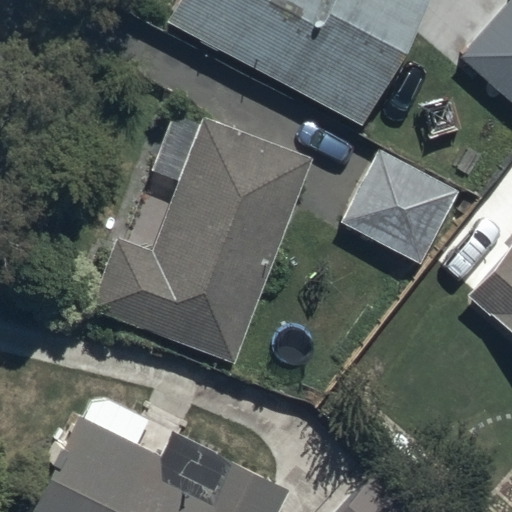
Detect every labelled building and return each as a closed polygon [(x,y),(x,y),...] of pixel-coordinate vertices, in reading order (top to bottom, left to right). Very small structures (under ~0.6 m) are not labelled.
[(172,0),(163,18),(357,121),(422,0),(172,0)] [(511,0),(502,0),(456,52),(511,102),(511,0)] [(230,355),(304,156),(199,117),(194,129),(160,116),(141,166),(171,177),(146,244),(111,232),(86,301),(230,355)] [(370,149),(337,217),(418,257),(451,189),(370,149)] [(511,232),(464,290),(511,331),(511,232)] [(88,400),(24,511),(274,511),(287,487),(106,396),(88,400)] [(419,511),(372,468),(331,511),(419,511)]
